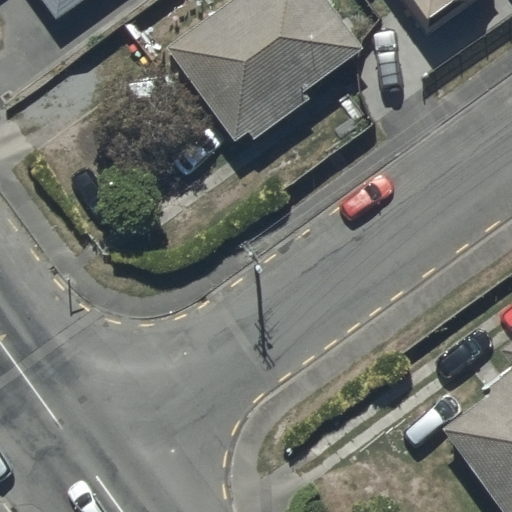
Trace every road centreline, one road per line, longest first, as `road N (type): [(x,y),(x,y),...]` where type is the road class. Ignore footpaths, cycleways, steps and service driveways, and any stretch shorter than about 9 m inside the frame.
road 1 (residential): [(511,147),(82,457)]
road 2 (tertiary): [(0,343),(82,457)]
